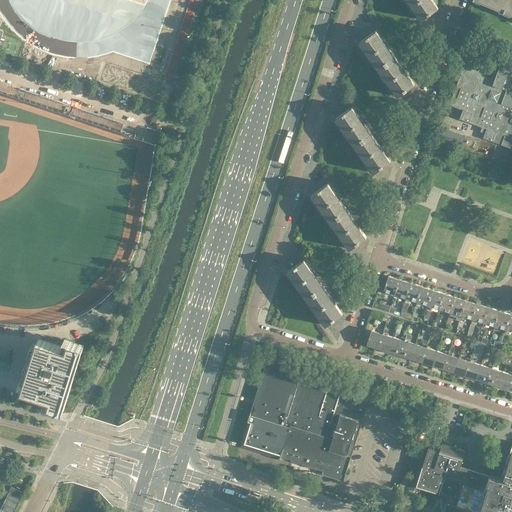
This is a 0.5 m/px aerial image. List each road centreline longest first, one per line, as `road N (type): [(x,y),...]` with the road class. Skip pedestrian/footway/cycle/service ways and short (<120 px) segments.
road 1 (primary): [(176,473),(328,0)]
road 2 (primary): [(294,0),(149,461)]
road 3 (residential): [(343,360),(251,332),(350,0)]
road 4 (residential): [(373,256),(457,0)]
road 5 (unclassified): [(182,130),(0,69)]
road 6 (residential): [(511,411),(343,360)]
road 7 (residential): [(373,256),(508,299),(511,285)]
road 8 (tertiary): [(323,511),(176,473)]
